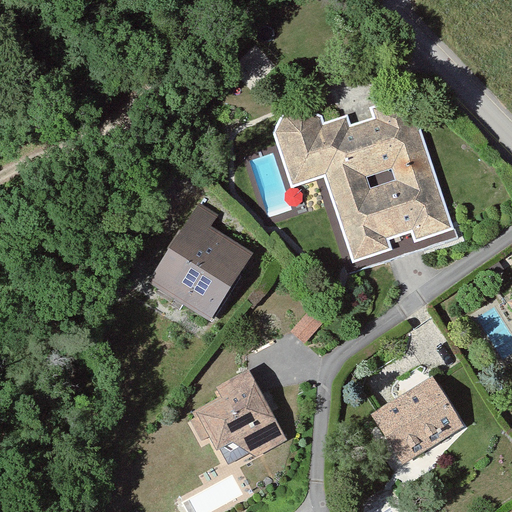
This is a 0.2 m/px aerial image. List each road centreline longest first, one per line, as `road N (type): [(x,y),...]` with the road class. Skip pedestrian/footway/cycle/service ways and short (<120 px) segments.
road 1 (residential): [(511,237),(330,368),(322,511)]
road 2 (track): [(200,0),(119,121),(0,201)]
road 3 (residential): [(376,0),(511,138)]
